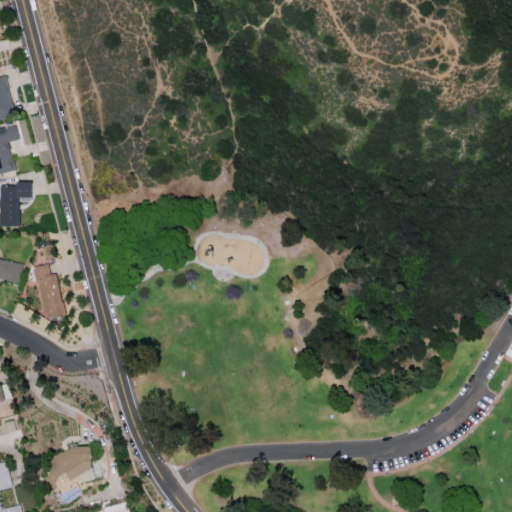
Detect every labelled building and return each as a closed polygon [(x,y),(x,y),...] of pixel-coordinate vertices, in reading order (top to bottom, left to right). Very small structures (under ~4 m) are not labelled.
[(0,75),(0,118),(13,116),(5,75),(0,75)] [(0,172),(14,169),(7,141),(19,138),(15,123),(0,126),(0,172)] [(0,182),(0,225),(18,225),(17,200),(30,200),(30,182),(0,182)] [(0,278),(18,282),(22,263),(0,258),(0,278)] [(33,266),(43,318),(63,314),(55,272),(50,273),(47,263),(33,266)] [(13,430),(11,420),(0,421),(0,422),(2,432),(13,430)] [(87,448),(45,450),(46,485),(54,485),(54,475),(88,474),(87,448)] [(0,462),(0,488),(9,487),(3,461),(0,462)]
